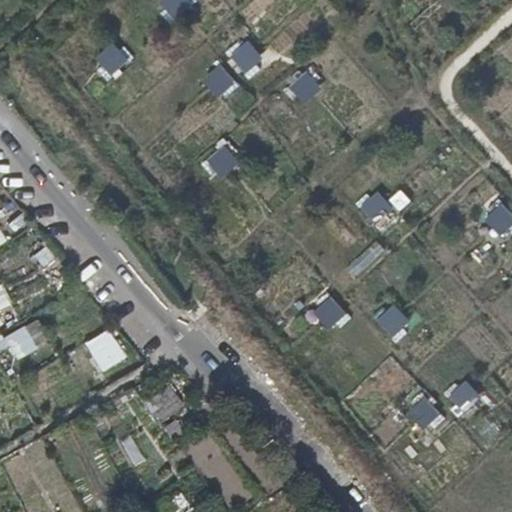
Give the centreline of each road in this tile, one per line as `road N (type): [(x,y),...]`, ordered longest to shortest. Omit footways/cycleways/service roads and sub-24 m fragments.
road 1 (residential): [(192,337),(0,126)]
road 2 (residential): [(365,511),(192,337)]
